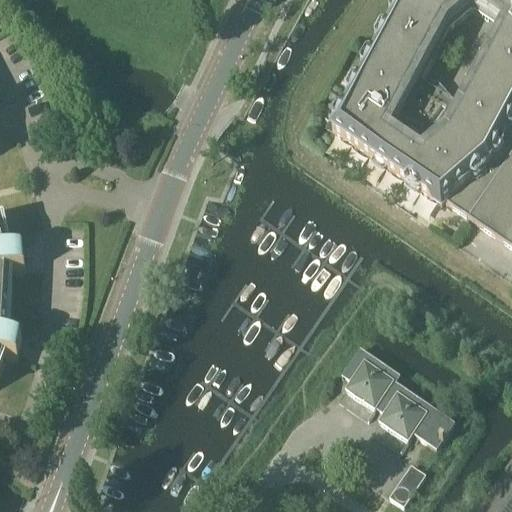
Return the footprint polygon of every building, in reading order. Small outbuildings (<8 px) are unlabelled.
[(511,1),(509,0),(406,0),(403,2),(379,49),(332,137),(441,211),(444,208),(468,224),(511,158),(511,1)] [(511,253),(511,158),(468,224),(511,253)] [(0,311),(10,312),(12,280),(24,279),(24,276),(26,276),(26,261),(23,261),(22,258),(10,259),(3,227),(0,227),(0,311)] [(10,312),(0,311),(0,377),(4,365),(17,367),(17,364),(21,365),(22,350),(20,350),(21,347),(8,344),(10,312)] [(345,396),(374,416),(375,415),(383,421),(378,428),(407,448),(412,441),(436,457),(454,430),(395,390),(400,383),(359,356),(341,383),(350,389),(345,396)] [(511,511),(511,465),(480,511),(511,511)] [(389,504),(400,511),(404,511),(425,482),(411,472),(389,504)]
